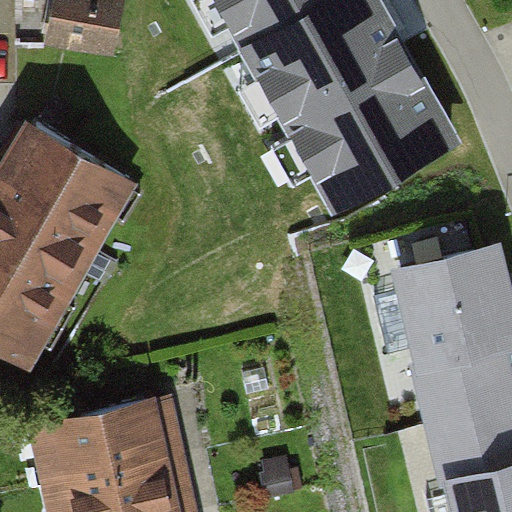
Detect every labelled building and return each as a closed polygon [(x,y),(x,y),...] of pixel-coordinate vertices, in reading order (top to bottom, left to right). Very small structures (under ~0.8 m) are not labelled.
[(112,56),(121,4),(100,0),(56,0),(49,45),(112,56)] [(154,184),(46,117),(0,191),(0,319),(50,350),(154,184)] [(511,348),(511,313),(498,251),(400,273),(421,369),(511,348)] [(205,511),(177,391),(47,421),(67,511),(205,511)] [(511,511),(511,477),(448,491),(453,511),(511,511)]
